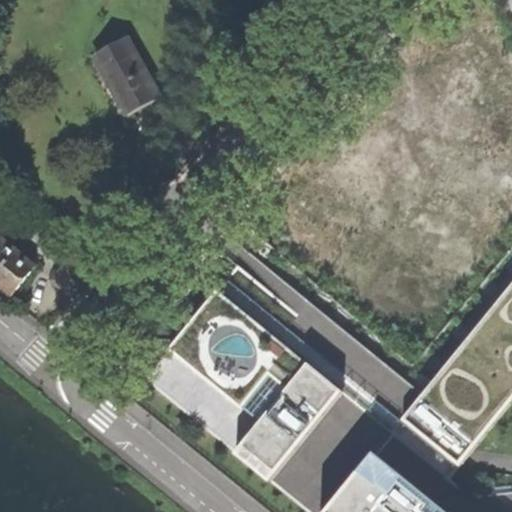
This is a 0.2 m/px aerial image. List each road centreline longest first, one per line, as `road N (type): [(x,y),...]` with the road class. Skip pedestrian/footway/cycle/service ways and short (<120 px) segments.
road 1 (residential): [(375,0),(75,386)]
road 2 (residential): [(75,386),(228,511)]
